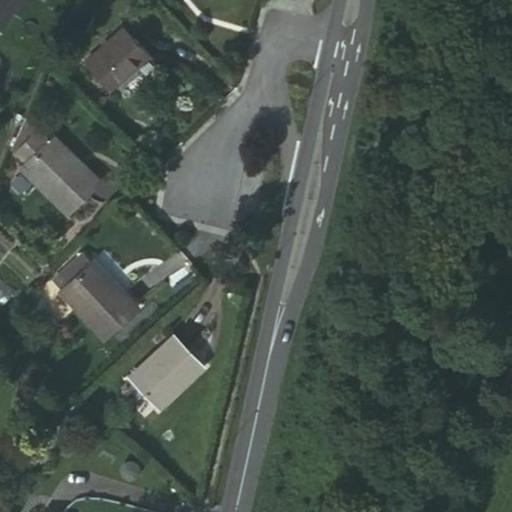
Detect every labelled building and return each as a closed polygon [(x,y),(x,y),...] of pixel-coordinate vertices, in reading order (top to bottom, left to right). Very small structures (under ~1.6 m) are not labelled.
[(0,0),(0,15),(8,3),(16,8),(21,0),(0,0)] [(75,3),(69,16),(81,21),(87,7),(75,3)] [(142,55),(118,30),(82,58),(104,87),(142,55)] [(94,181),(52,134),(19,163),(61,210),(94,181)] [(131,309),(87,262),(56,290),(98,338),(131,309)] [(190,370),(163,340),(118,380),(146,412),(190,370)]
